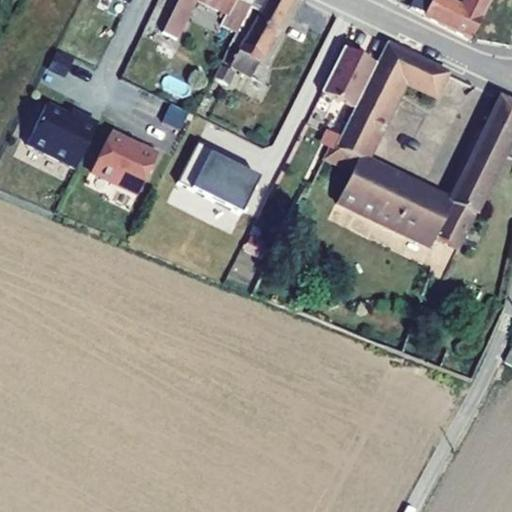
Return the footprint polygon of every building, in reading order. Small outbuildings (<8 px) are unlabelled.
[(179,0),(164,30),(180,37),(197,0),(202,0),(244,21),(254,0),(179,0)] [(269,0),(245,50),(266,60),(296,0),(269,0)] [(500,0),(482,0),(476,14),(447,0),(415,0),(412,6),(482,41),(500,0)] [(332,39),(323,34),(314,54),(323,58),(332,39)] [(436,103),(447,76),(389,47),(382,64),(363,111),(341,168),(365,180),(354,208),(446,254),(448,248),(459,254),(511,146),(511,109),(500,104),(448,207),(365,166),(401,86),(436,103)] [(363,111),(382,64),(369,59),(366,60),(360,57),(359,54),(346,49),(326,95),(363,111)] [(259,73),(266,60),(245,50),(238,62),(259,73)] [(80,167),(102,122),(88,115),(86,120),(52,104),(32,144),(80,167)] [(114,131),(96,170),(138,190),(145,187),(162,151),(143,142),(142,144),(114,131)]
